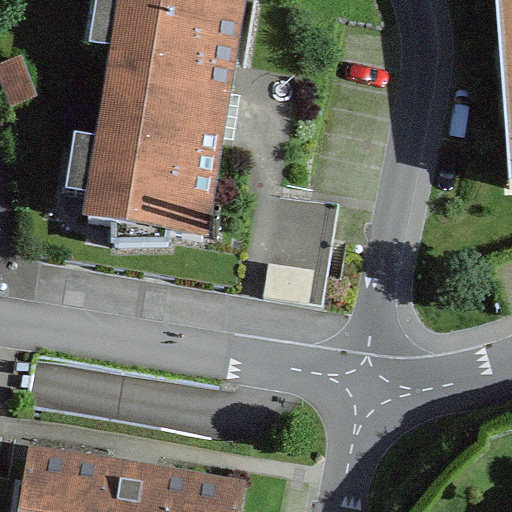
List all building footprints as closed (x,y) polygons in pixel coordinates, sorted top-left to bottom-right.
[(258,11),(197,0),(140,0),(99,236),(215,256),(258,11)] [(511,0),(493,0),(509,200),(511,200),(511,0)] [(101,12),(95,70),(116,72),(122,14),(101,12)] [(71,215),(92,216),(97,159),(75,157),(71,215)] [(253,511),(255,506),(45,472),(38,511),(253,511)]
